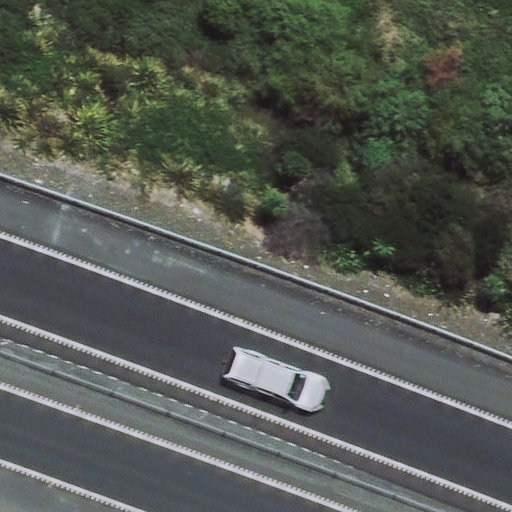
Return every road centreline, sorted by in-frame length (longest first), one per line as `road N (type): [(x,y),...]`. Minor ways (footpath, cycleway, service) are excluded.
road 1 (motorway): [(0,264),(511,447)]
road 2 (motorway): [(128,511),(0,464)]
